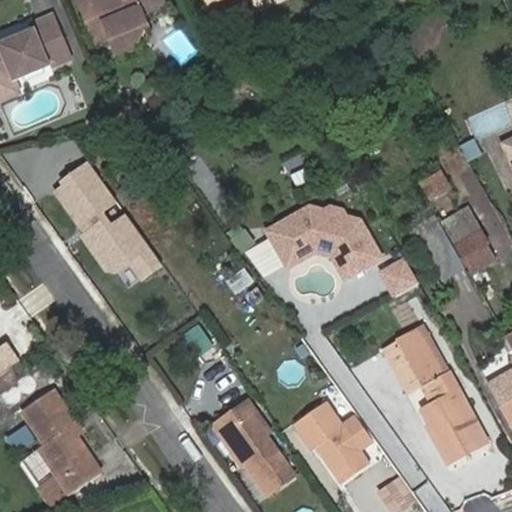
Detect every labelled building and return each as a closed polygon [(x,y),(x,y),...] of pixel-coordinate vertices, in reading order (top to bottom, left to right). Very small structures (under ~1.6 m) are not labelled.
[(89,0),(81,4),(98,45),(112,39),(119,55),(134,48),(133,46),(141,42),(146,29),(143,21),(144,16),(143,14),(165,5),(163,0),(101,0),(98,2),(96,0),(89,0)] [(0,48),(0,47),(0,81),(12,77),(14,82),(70,58),(52,17),(32,25),(34,29),(11,38),(13,44),(0,48)] [(11,38),(0,42),(0,47),(0,48),(13,44),(11,38)] [(92,134),(111,127),(107,114),(87,120),(92,134)] [(511,138),(500,144),(511,168),(511,138)] [(87,163),(47,193),(109,278),(128,265),(142,283),(163,267),(87,163)] [(421,185),(431,203),(441,196),(432,179),(421,185)] [(327,250),(344,283),(383,263),(346,192),(265,234),(269,242),(248,253),(263,283),(327,250)] [(426,239),(418,244),(440,283),(464,270),(435,218),(420,228),(426,239)] [(464,229),(485,266),(496,260),(475,222),(464,229)] [(412,232),(418,244),(426,239),(420,228),(412,232)] [(450,236),(471,274),(485,266),(464,229),(450,236)] [(406,259),(380,272),(395,299),(420,286),(406,259)] [(198,360),(215,348),(200,325),(182,338),(198,360)] [(400,350),(424,387),(438,379),(448,373),(419,329),(409,336),(413,342),(400,350)] [(504,356),(511,351),(511,347),(511,346),(505,334),(496,340),(504,356)] [(397,344),(400,350),(413,342),(409,336),(397,344)] [(0,350),(0,377),(17,365),(5,347),(0,350)] [(511,424),(511,372),(490,385),(511,424)] [(58,411),(66,405),(42,373),(10,396),(41,441),(33,446),(55,479),(89,456),(63,419),(58,411)] [(438,379),(448,397),(458,392),(448,373),(438,379)] [(424,387),(433,405),(448,397),(438,379),(424,387)] [(441,420),(431,425),(427,428),(448,463),(487,442),(458,392),(448,397),(433,405),(441,420)] [(295,425),(314,451),(318,448),(341,480),(368,462),(327,403),(295,425)] [(72,414),(66,405),(58,411),(63,419),(72,414)] [(423,411),(431,425),(441,420),(433,405),(423,411)] [(223,432),(252,472),(275,503),(302,483),(273,443),(277,440),(255,409),(223,432)] [(247,475),(252,472),(223,432),(218,436),(247,475)] [(391,511),(404,511),(419,502),(402,477),(378,493),(391,511)]
